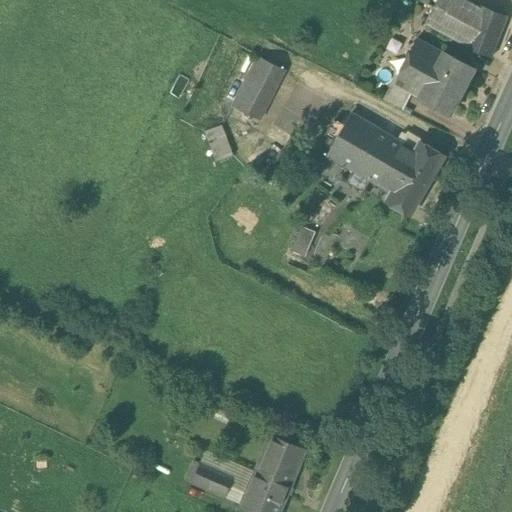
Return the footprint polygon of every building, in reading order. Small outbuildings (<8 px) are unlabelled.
[(480,9),(464,0),(437,0),(425,24),(466,46),(480,9)] [(491,58),(507,16),(481,6),(480,9),(466,46),(465,48),(491,58)] [(419,97),(443,53),(416,39),(393,83),(412,93),(419,97)] [(449,115),(475,67),(444,51),(443,53),(419,97),(418,99),(449,115)] [(234,107),(260,120),(284,70),(258,57),(234,107)] [(412,93),(393,83),(384,99),(404,109),(412,93)] [(392,193),(417,150),(352,112),(326,154),(392,193)] [(214,159),(233,154),(224,123),(205,128),(214,159)] [(387,200),(409,213),(443,156),(421,143),(417,150),(392,193),(387,200)] [(292,249),(304,255),(315,232),(302,226),(292,249)] [(238,509),(244,511),(279,511),(306,449),(269,434),(238,509)] [(226,494),(233,477),(200,464),(193,481),(226,494)]
